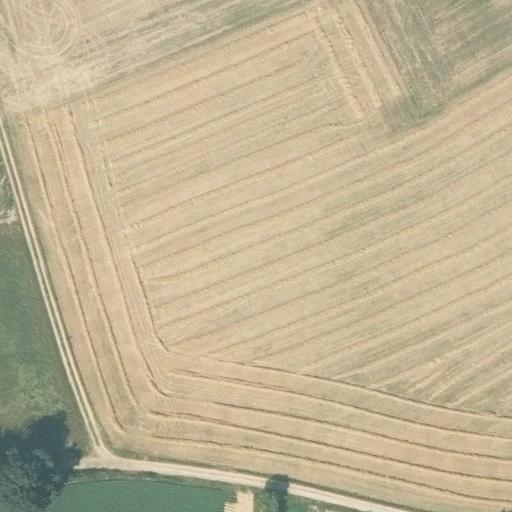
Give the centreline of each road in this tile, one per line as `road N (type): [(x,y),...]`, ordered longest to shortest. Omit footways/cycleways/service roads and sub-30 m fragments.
road 1 (track): [(99,464),(0,137)]
road 2 (track): [(99,464),(261,485),(378,511)]
